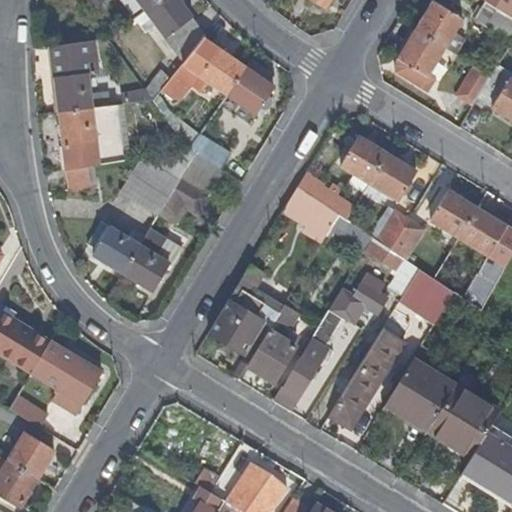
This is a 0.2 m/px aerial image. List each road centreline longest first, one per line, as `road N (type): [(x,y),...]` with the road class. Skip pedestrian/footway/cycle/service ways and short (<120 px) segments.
road 1 (residential): [(152,363),(331,78)]
road 2 (residential): [(152,363),(399,511)]
road 3 (residential): [(0,150),(42,257),(91,322),(152,363)]
road 4 (residential): [(331,78),(511,184)]
road 5 (residential): [(64,511),(152,363)]
road 6 (residential): [(228,0),(256,30),(331,78)]
